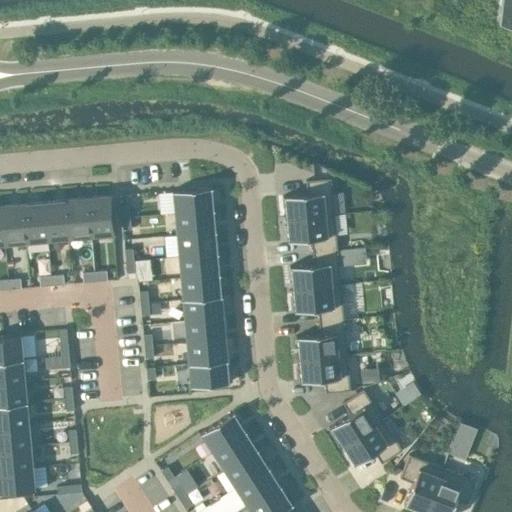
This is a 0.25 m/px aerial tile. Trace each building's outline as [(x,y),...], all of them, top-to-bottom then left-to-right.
[(511,0),(500,0),(498,21),(511,26),(511,0)] [(307,193),(283,196),(283,197),(284,197),(286,218),(334,214),(330,178),(305,180),(307,193)] [(213,209),(211,188),(211,187),(171,191),(171,192),(172,192),(174,213),(213,209)] [(113,233),(110,195),(88,197),(91,235),(113,233)] [(91,235),(88,197),(66,199),(69,237),(91,235)] [(69,237),(66,199),(44,201),(48,239),(69,237)] [(48,239),(44,201),(23,203),(26,241),(48,239)] [(26,241),(23,203),(1,205),(4,243),(26,241)] [(130,217),(129,205),(121,206),(122,217),(130,217)] [(215,231),(213,209),(174,213),(176,234),(215,231)] [(334,214),(286,218),(287,240),(287,241),(292,240),(311,239),(312,251),(337,249),(337,246),(334,214)] [(131,229),(130,217),(122,217),(123,230),(131,229)] [(216,252),(215,231),(176,234),(178,256),(216,252)] [(350,263),(374,260),(372,244),(348,247),(350,263)] [(134,260),(133,248),(124,249),(126,260),(134,260)] [(313,264),(289,266),(289,267),(290,267),(292,288),(340,284),(337,249),(312,251),(313,264)] [(218,274),(216,252),(178,256),(180,277),(218,274)] [(135,272),(134,260),(126,260),(127,273),(135,272)] [(106,270),(94,271),(95,281),(107,280),(106,270)] [(95,281),(94,271),(82,272),(83,282),(95,281)] [(63,274),(51,275),(52,285),(64,284),(63,274)] [(220,295),(218,274),(180,277),(182,299),(220,295)] [(52,285),(51,275),(39,276),(40,286),(52,285)] [(21,288),(20,278),(8,279),(9,289),(21,288)] [(0,289),(9,289),(8,279),(0,279),(0,289)] [(340,284),(292,288),(294,310),(293,310),(293,311),(317,309),(318,321),(343,319),(340,284)] [(148,302),(147,290),(139,291),(140,303),(148,302)] [(222,317),(220,295),(182,299),(184,320),(222,317)] [(149,314),(148,302),(140,303),(141,315),(149,314)] [(224,338),(222,317),(184,320),(186,342),(224,338)] [(306,335),(295,336),(296,337),(298,358),(346,354),(343,319),(318,321),(319,334),(306,335)] [(152,345),(151,333),(143,334),(144,346),(152,345)] [(0,360),(21,359),(19,337),(0,338),(0,360)] [(226,360),(224,338),(186,342),(188,363),(226,360)] [(69,355),(68,343),(59,343),(61,355),(69,355)] [(153,357),(152,345),(144,346),(145,358),(153,357)] [(346,354),(298,358),(300,380),(300,381),(310,380),(324,379),(325,392),(350,390),(346,354)] [(70,367),(69,355),(61,355),(62,367),(70,367)] [(0,382),(23,380),(21,359),(0,360),(0,382)] [(228,381),(226,360),(188,363),(190,385),(189,385),(189,386),(229,382),(229,381),(228,381)] [(154,366),(146,367),(147,379),(155,379),(154,366)] [(0,404),(25,402),(23,380),(0,382),(0,404)] [(73,398),(71,386),(63,386),(65,398),(73,398)] [(382,419),(363,389),(340,404),(347,415),(329,426),(341,445),(382,419)] [(74,410),(73,398),(65,398),(66,410),(74,410)] [(0,425),(27,423),(25,402),(0,404),(0,425)] [(245,430),(232,411),(200,432),(212,451),(245,430)] [(401,449),(382,419),(341,445),(354,464),(371,453),(378,463),(401,449)] [(0,447),(29,445),(27,423),(0,425),(0,447)] [(77,441),(76,429),(67,429),(68,441),(77,441)] [(256,449),(245,430),(212,451),(224,469),(256,449)] [(78,453),(77,441),(68,441),(70,454),(78,453)] [(0,469),(31,466),(29,445),(0,447),(0,469)] [(268,467),(256,449),(224,469),(235,488),(268,467)] [(425,511),(442,467),(409,454),(399,479),(411,484),(404,503),(425,511)] [(0,492),(33,489),(31,466),(0,469),(0,492)] [(167,466),(161,470),(167,480),(174,476),(167,466)] [(279,485),(268,467),(235,488),(247,506),(279,485)] [(465,505),(475,479),(442,467),(425,511),(448,511),(453,500),(465,505)] [(81,491),(81,483),(68,484),(69,493),(81,491)] [(69,493),(68,484),(56,486),(57,494),(62,493),(69,493)] [(186,494),(179,484),(172,488),(179,499),(186,494)] [(291,504),(279,485),(247,506),(250,511),(278,511),(285,508),(291,504)] [(192,504),(186,494),(179,499),(185,509),(192,504)]
